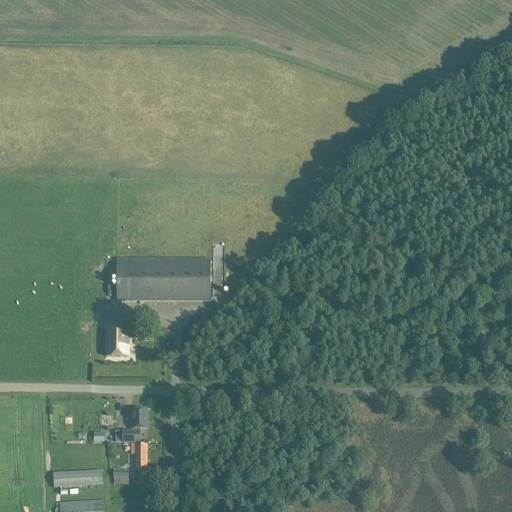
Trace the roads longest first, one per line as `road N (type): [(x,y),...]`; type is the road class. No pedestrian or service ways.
road 1 (track): [(174,390),(181,322),(232,295),(403,111),(411,90)]
road 2 (unclassified): [(511,392),(173,390)]
road 3 (unclassified): [(178,511),(173,390)]
